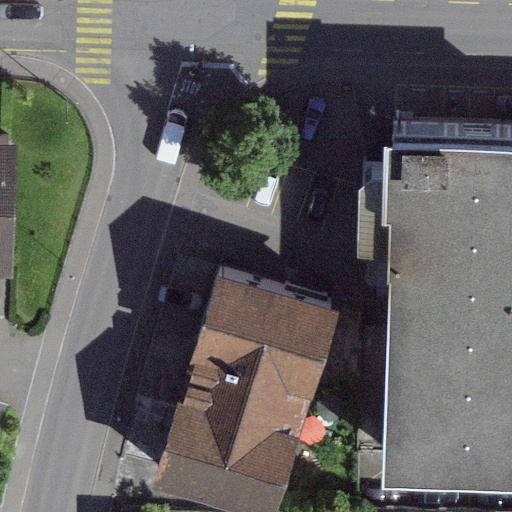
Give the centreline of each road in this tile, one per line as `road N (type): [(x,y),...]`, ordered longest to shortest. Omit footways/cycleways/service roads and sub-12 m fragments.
road 1 (tertiary): [(51,511),(193,33)]
road 2 (tertiary): [(193,33),(511,38)]
road 3 (tertiary): [(0,32),(193,33)]
